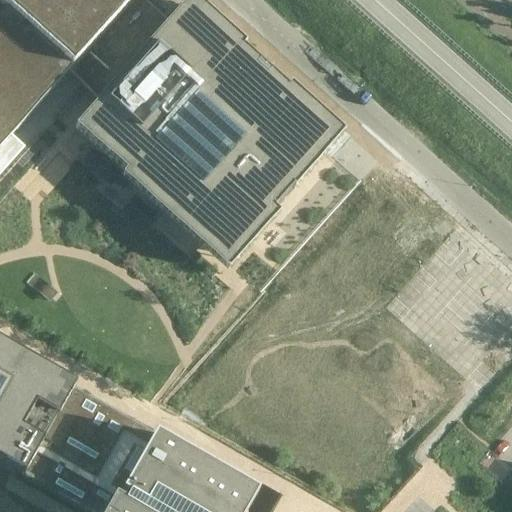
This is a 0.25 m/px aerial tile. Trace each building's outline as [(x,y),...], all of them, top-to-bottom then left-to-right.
[(0,0),(0,6),(74,73),(135,0),(0,0)] [(114,106),(70,157),(122,202),(117,210),(233,314),(368,161),(193,7),(174,29),(147,5),(83,79),(114,106)] [(71,70),(0,6),(0,149),(70,71),(71,70)] [(0,444),(1,445),(13,451),(6,465),(20,473),(69,387),(49,376),(60,348),(164,404),(240,320),(233,314),(117,210),(22,125),(0,149),(0,444)] [(168,443),(70,387),(69,387),(20,473),(6,465),(13,451),(1,445),(0,446),(0,463),(84,511),(247,511),(257,494),(228,478),(222,472),(214,467),(204,461),(195,457),(188,455),(182,452),(186,445),(171,437),(168,443)]
